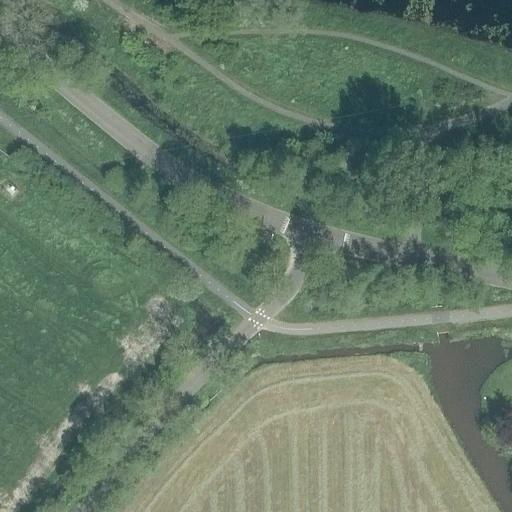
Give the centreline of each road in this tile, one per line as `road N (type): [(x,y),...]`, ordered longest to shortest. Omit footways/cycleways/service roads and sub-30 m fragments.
road 1 (tertiary): [(317,237),(188,182),(0,30)]
road 2 (unclassified): [(76,511),(258,320),(317,237)]
road 3 (tertiary): [(511,281),(317,237)]
